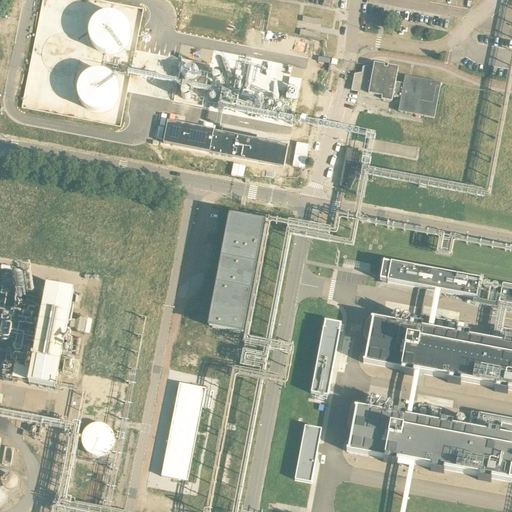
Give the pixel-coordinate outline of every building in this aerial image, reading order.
[(398,112),(434,119),(441,84),(404,78),(403,85),(395,84),(398,70),(387,68),(387,71),(383,70),(384,67),(374,66),(371,78),(367,77),(365,86),(370,87),(368,96),(378,98),(379,95),(382,95),(381,102),(391,103),(392,98),(400,99),(398,112)] [(288,141),(168,117),(162,144),(282,167),(288,141)] [(371,140),(369,150),(416,158),(417,148),(371,140)] [(355,174),(357,167),(358,167),(358,164),(357,150),(351,151),(347,150),(340,186),(344,187),(350,190),(356,177),(356,174),(355,174)] [(213,329),(240,334),(261,224),(234,219),(213,329)] [(477,300),(480,281),(384,262),(380,282),(477,300)] [(511,306),(511,286),(502,285),(498,304),(511,306)] [(29,386),(56,391),(57,384),(74,294),(46,288),(29,386)] [(410,323),(409,326),(371,319),(371,321),(373,321),(365,362),(363,362),(363,364),(401,371),(400,374),(400,375),(413,377),(413,376),(413,373),(448,380),(448,383),(447,382),(447,383),(460,386),(460,385),(460,382),(495,389),(495,392),(494,391),(494,392),(507,395),(508,394),(507,394),(508,391),(511,391),(511,341),(504,340),(504,341),(504,344),(469,337),(469,335),(470,335),(470,334),(457,331),(457,332),(457,335),(422,329),(422,326),(423,326),(423,325),(409,323),(410,323)] [(79,321),(78,338),(88,339),(89,322),(79,321)] [(324,322),(310,394),(326,397),(340,325),(324,322)] [(188,485),(204,391),(178,387),(162,481),(188,485)] [(356,409),(348,450),(346,449),(345,451),(384,459),(383,462),(382,462),(396,465),(396,464),(395,464),(396,461),(431,468),(430,471),(429,471),(443,474),(443,473),(442,473),(443,470),(478,477),(477,480),(477,481),(490,483),(489,482),(490,479),(511,483),(511,437),(511,432),(511,427),(500,425),(500,427),(501,427),(500,431),(487,429),(486,429),(487,430),(487,433),(452,426),(452,423),(453,423),(453,422),(439,420),(440,420),(439,423),(404,417),(405,414),(406,414),(406,413),(392,411),(393,411),(392,414),(354,407),(354,409),(356,409)] [(117,451),(107,423),(80,432),(90,460),(117,451)] [(320,430),(304,427),(294,481),(311,484),(320,430)] [(2,465),(10,467),(14,449),(5,447),(2,465)]
